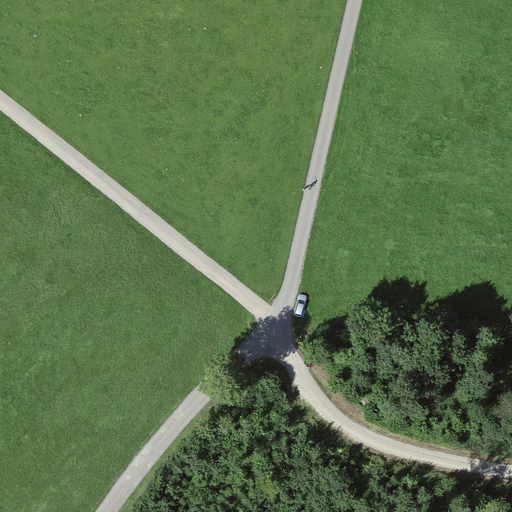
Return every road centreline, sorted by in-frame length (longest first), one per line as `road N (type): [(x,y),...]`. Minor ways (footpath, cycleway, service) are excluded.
road 1 (track): [(511,468),(416,453),(325,411),(274,331),(0,94)]
road 2 (residential): [(366,0),(274,331),(150,456),(108,511)]
